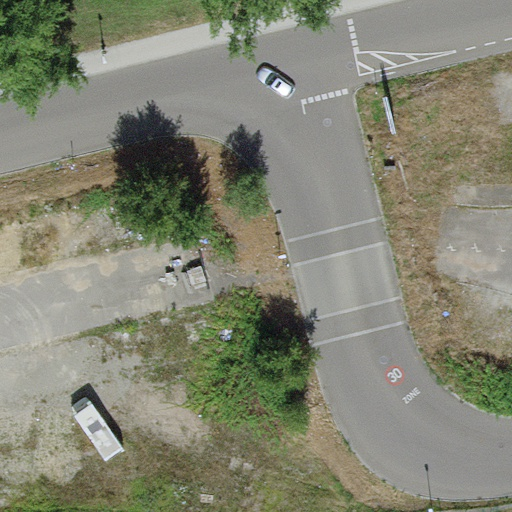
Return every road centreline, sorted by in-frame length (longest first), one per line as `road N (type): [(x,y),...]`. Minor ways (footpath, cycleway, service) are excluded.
road 1 (residential): [(511,451),(424,440),(377,384),(270,64)]
road 2 (residential): [(270,64),(0,132)]
road 3 (residential): [(493,0),(270,64)]
